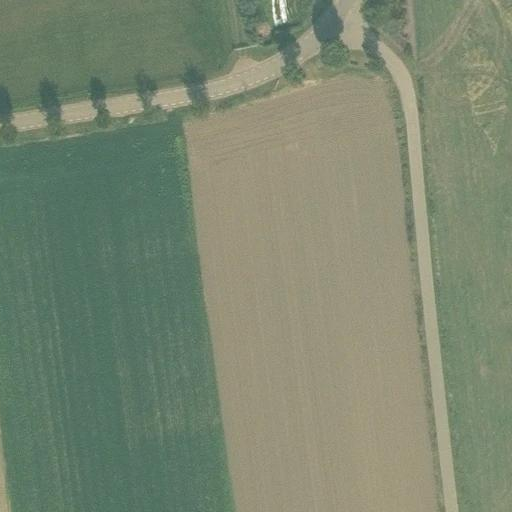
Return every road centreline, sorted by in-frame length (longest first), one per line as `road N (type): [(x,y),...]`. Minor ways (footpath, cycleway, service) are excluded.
road 1 (unclassified): [(453,511),(408,97),(399,71),(335,20)]
road 2 (tertiary): [(0,125),(246,80),(294,57),(335,20)]
